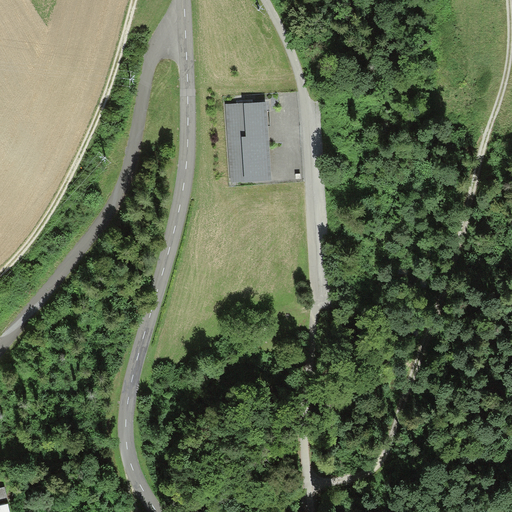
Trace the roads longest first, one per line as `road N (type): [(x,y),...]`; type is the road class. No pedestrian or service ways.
road 1 (track): [(510,0),(499,100),(386,452),(360,473),(305,481)]
road 2 (tertiary): [(185,0),(186,165),(126,413),(131,466),(157,511)]
road 3 (track): [(135,0),(105,94),(59,195),(0,273)]
